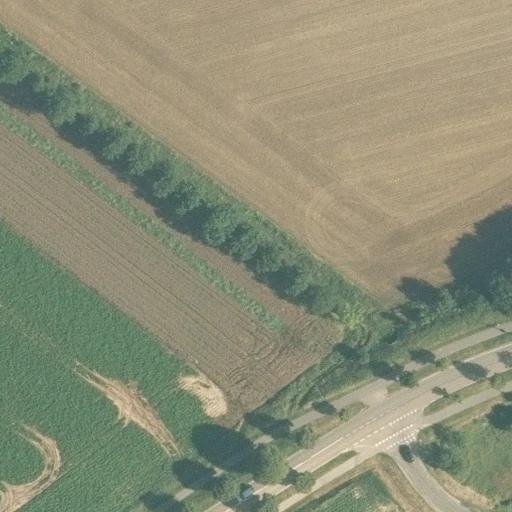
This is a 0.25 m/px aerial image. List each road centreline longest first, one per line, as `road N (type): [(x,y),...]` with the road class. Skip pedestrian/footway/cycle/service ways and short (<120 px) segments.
road 1 (secondary): [(227,511),(383,415)]
road 2 (secondary): [(383,415),(511,357)]
road 3 (unclassified): [(452,511),(428,490),(383,415)]
